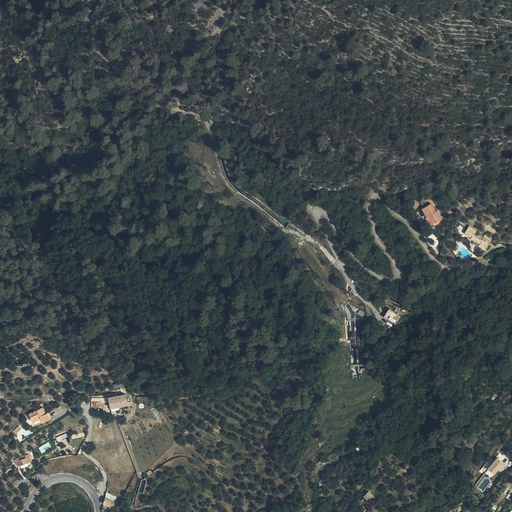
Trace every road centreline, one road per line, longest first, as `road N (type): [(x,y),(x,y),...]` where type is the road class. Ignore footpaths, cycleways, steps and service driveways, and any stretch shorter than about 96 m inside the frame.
road 1 (unclassified): [(511,249),(470,266),(441,267),(374,195),(377,239),(399,267),(393,279),(352,253),(318,211),(351,285),(374,309)]
road 2 (track): [(342,265),(224,181),(204,119)]
